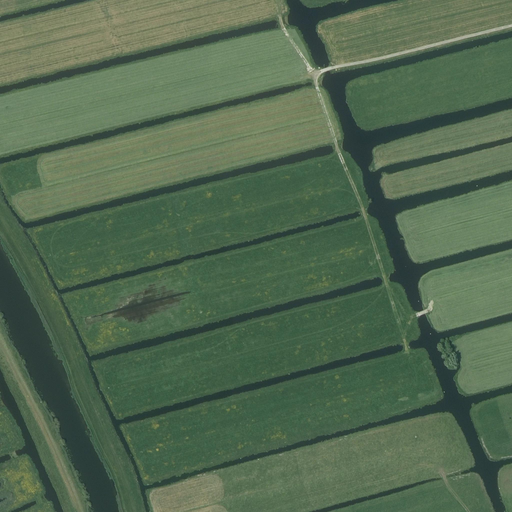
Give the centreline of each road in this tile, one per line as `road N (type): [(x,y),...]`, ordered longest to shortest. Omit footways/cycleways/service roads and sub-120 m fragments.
road 1 (track): [(409,355),(314,72)]
road 2 (track): [(511,25),(334,66)]
